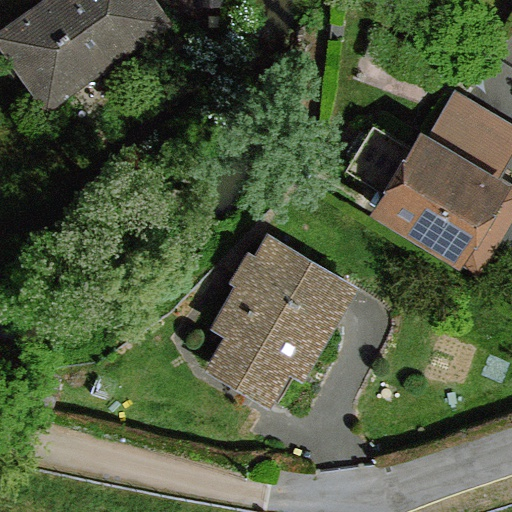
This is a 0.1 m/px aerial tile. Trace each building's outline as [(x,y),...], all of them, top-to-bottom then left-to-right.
[(175,23),(157,0),(59,0),(5,40),(56,109),(175,23)] [(511,127),(458,95),(429,146),(493,184),(511,151),(511,127)] [(393,198),(383,215),(460,261),(503,191),(493,184),(429,146),(422,158),(376,129),(350,172),(393,198)] [(243,333),(222,369),(274,399),(291,371),(304,379),(323,346),(318,344),(336,314),(332,312),(338,300),(346,288),(278,248),(266,269),(253,262),(242,282),(250,287),(228,324),(243,333)] [(60,380),(30,374),(25,400),(55,406),(60,380)]
